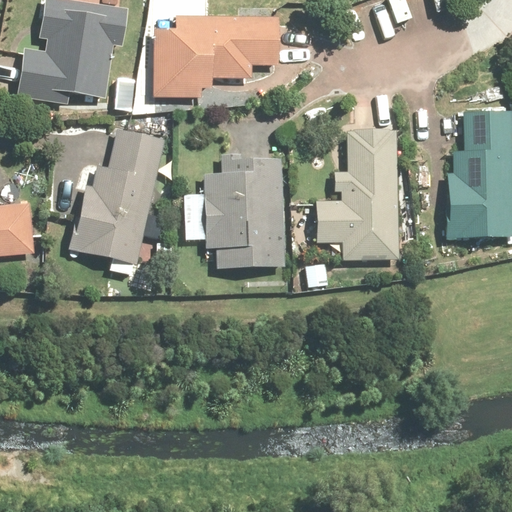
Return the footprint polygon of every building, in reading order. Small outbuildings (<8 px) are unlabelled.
[(15,49),(10,101),(103,111),(109,44),(123,45),(127,6),(67,0),(35,0),(30,51),(15,49)] [(277,16),(150,15),(149,98),(206,99),(206,82),(246,82),(246,67),(276,67),(277,16)] [(510,240),(510,111),(458,111),(458,151),(441,151),(442,241),(510,240)] [(91,121),(60,249),(133,266),(163,138),(91,121)] [(395,263),(396,129),(340,128),(339,196),(311,195),(310,244),(337,244),(337,262),(395,263)] [(202,159),(200,273),(279,275),(281,161),(202,159)] [(0,257),(35,255),(31,201),(0,202),(0,257)] [(325,267),(302,268),(303,292),(326,291),(325,267)]
